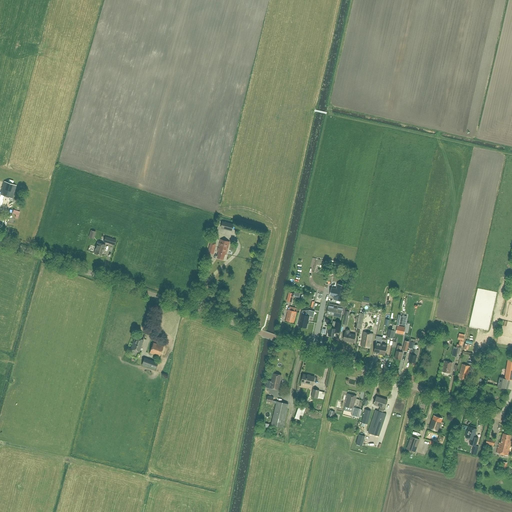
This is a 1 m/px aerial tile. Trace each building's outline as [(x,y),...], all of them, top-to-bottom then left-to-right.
[(4,181),(0,194),(4,196),(12,199),(16,185),(4,181)] [(25,204),(22,203),(16,201),(15,205),(11,204),(10,209),(13,210),(12,213),(16,215),(15,217),(18,218),(19,212),(22,213),(25,204)] [(222,221),(221,228),(232,231),(234,224),(222,221)] [(114,245),(116,240),(105,236),(103,242),(114,245)] [(221,240),(217,252),(219,252),(217,258),(223,259),(225,254),(226,254),(230,242),(221,240)] [(104,249),(105,245),(97,242),(94,253),(101,256),(103,248),(104,249)] [(334,291),(333,299),(337,300),(337,303),(345,305),(348,289),(340,288),(339,292),(334,291)] [(341,317),(342,314),(342,311),(335,309),(336,305),(329,304),(326,313),(326,315),(341,318),(341,317)] [(296,312),(294,311),(295,308),(290,306),(289,310),(288,309),(287,312),(288,312),(286,320),(294,322),(296,312)] [(306,328),(309,316),(307,316),(309,310),(302,310),(298,326),(306,328)] [(360,310),(360,313),(359,313),(356,328),(362,329),(365,314),(364,314),(365,311),(360,310)] [(334,322),(332,328),(330,327),(328,335),(334,336),(334,333),(336,333),(336,332),(340,333),(342,323),(338,323),(334,322)] [(387,337),(393,338),(396,325),(393,324),(392,330),(389,329),(387,337)] [(343,340),(354,342),(356,335),(349,333),(350,330),(346,329),(345,332),(343,340)] [(370,343),(371,343),(373,334),(364,332),(361,346),(369,347),(370,343)] [(131,349),(139,352),(143,340),(135,337),(131,349)] [(379,354),(381,344),(382,341),(376,340),(374,353),(379,354)] [(452,354),(454,355),(454,356),(458,357),(461,345),(462,346),(463,341),(460,340),(458,345),(457,344),(456,348),(453,347),(452,354)] [(415,363),(417,356),(419,350),(416,349),(417,345),(414,344),(415,342),(410,341),(408,348),(412,349),(411,354),(410,354),(409,361),(415,363)] [(153,342),(151,347),(149,353),(160,357),(163,346),(153,342)] [(381,344),(379,354),(385,355),(387,345),(381,344)] [(402,346),(397,345),(394,358),(401,359),(403,352),(401,351),(402,346)] [(478,364),(486,365),(488,353),(480,351),(478,364)] [(144,357),(141,365),(155,370),(157,362),(144,357)] [(511,360),(507,360),(505,379),(499,377),(497,387),(505,389),(507,379),(511,379),(511,360)] [(443,365),(442,371),(450,373),(451,368),(452,363),(444,361),(443,365)] [(459,373),(458,373),(457,377),(466,380),(470,366),(462,364),(459,373)] [(281,375),(273,373),(270,388),(278,390),(281,375)] [(303,374),(301,382),(313,385),(315,377),(303,374)] [(318,398),(319,390),(313,389),(311,397),(318,398)] [(358,417),(360,409),(354,407),(356,396),(347,393),(344,409),(352,411),(351,415),(358,417)] [(375,410),(368,432),(379,436),(386,414),(383,413),(384,408),(385,408),(388,400),(376,396),(374,404),(380,406),(378,411),(375,410)] [(283,427),(287,409),(288,404),(277,401),(272,425),(283,427)] [(301,417),(305,406),(298,404),(294,415),(301,417)] [(363,427),(364,423),(368,424),(371,411),(365,409),(362,423),(361,426),(363,427)] [(429,428),(438,431),(442,418),(434,415),(429,428)] [(477,429),(469,426),(468,431),(467,430),(465,437),(471,439),(469,444),(476,446),(478,438),(475,437),(475,436),(475,435),(477,429)] [(511,441),(510,440),(511,435),(503,433),(501,443),(499,443),(496,453),(508,455),(511,441)] [(362,446),(365,436),(359,434),(356,444),(362,446)] [(407,450),(415,452),(420,439),(411,436),(407,450)]
